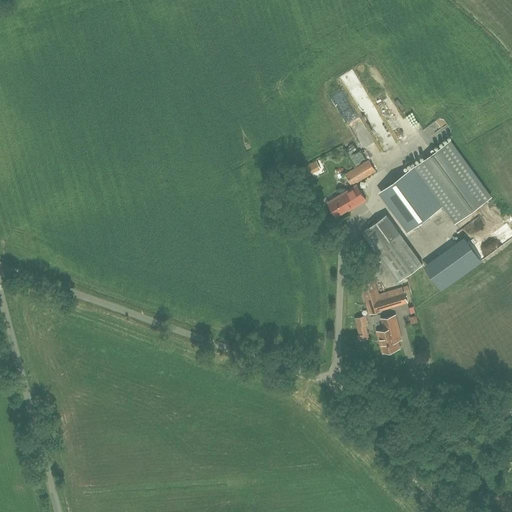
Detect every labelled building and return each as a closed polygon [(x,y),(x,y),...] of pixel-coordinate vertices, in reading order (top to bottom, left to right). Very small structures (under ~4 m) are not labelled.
[(351,100),(361,97),(356,78),(346,80),(351,100)] [(369,101),(359,108),(383,143),(386,141),(380,132),(387,127),(369,101)] [(402,142),(423,130),(415,115),(405,121),(402,116),(391,122),(402,142)] [(492,199),(452,142),(384,189),(411,229),(443,207),(455,225),(492,199)] [(353,185),(376,171),(369,159),(345,174),(353,185)] [(352,208),(366,200),(360,189),(351,195),(348,190),(328,202),(337,216),(352,207),(352,208)] [(405,240),(398,231),(374,249),(380,258),(405,240)] [(370,312),(406,301),(401,287),(378,294),(374,280),(371,281),(371,279),(360,282),(370,312)] [(397,340),(401,339),(395,316),(381,319),(384,330),(378,332),(384,352),(399,348),(397,340)] [(358,317),(355,318),(359,335),(366,333),(364,325),(361,325),(358,317)]
